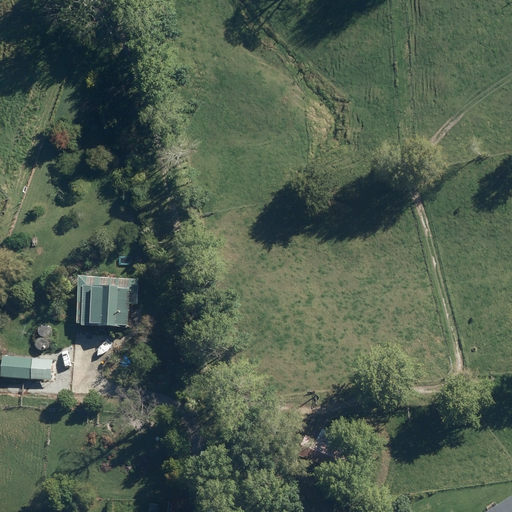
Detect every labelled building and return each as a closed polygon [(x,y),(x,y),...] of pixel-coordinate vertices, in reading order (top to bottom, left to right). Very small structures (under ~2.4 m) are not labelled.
[(141,278),(81,277),(80,327),(139,328),(141,278)] [(57,360),(3,357),(2,379),(56,381),(57,360)] [(308,435),(299,457),(340,474),(349,453),(333,446),(338,434),(325,428),(320,440),(308,435)] [(218,511),(219,493),(201,493),(200,511),(218,511)] [(484,511),(482,509),(477,511),(511,511),(511,500),(500,507),(496,501),(486,507),(489,511),(484,511)] [(176,501),(170,501),(169,511),(181,511),(176,511),(176,501)]
